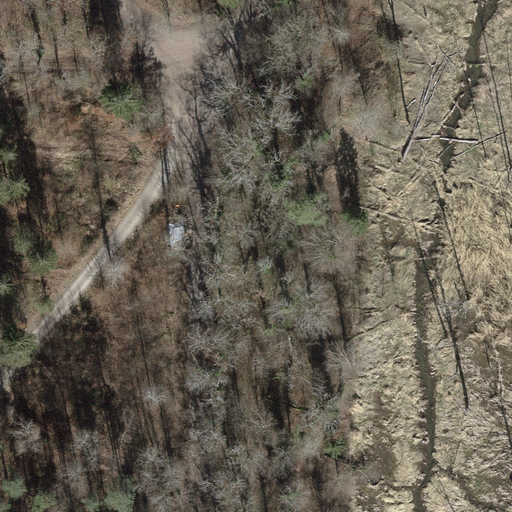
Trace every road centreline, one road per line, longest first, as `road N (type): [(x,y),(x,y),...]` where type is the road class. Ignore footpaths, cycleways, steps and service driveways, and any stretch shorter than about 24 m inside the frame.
road 1 (track): [(197,136),(196,511)]
road 2 (track): [(197,136),(0,383)]
road 3 (track): [(0,59),(176,59)]
road 4 (track): [(121,0),(176,59),(213,77)]
